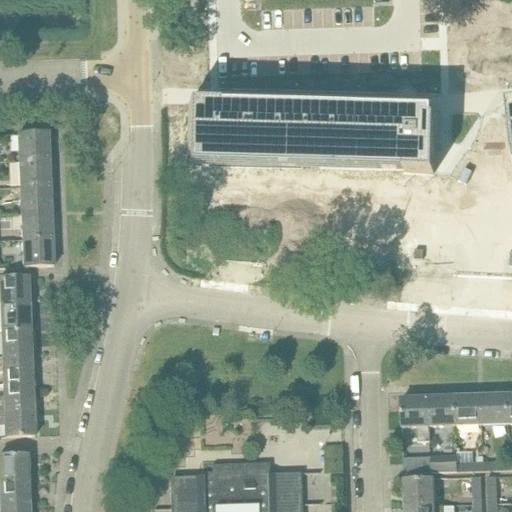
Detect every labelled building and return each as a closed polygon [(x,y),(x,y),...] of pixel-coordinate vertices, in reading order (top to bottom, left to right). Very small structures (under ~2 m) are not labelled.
[(188,104),(187,157),(405,163),(405,174),(434,174),(435,140),(434,140),(435,119),(217,114),(217,105),(188,104)] [(18,162),(49,161),(48,134),(17,135),(18,162)] [(49,161),(18,162),(20,189),(50,187),(49,161)] [(50,187),(20,189),(21,215),(51,214),(50,187)] [(51,214),(21,215),(22,242),(52,241),(51,214)] [(54,267),(52,241),(22,242),(23,269),(54,267)] [(0,306),(29,306),(29,294),(32,291),(32,278),(0,279),(0,306)] [(29,306),(0,306),(0,333),(1,333),(30,332),(29,306)] [(31,358),(30,332),(1,333),(2,359),(31,358)] [(31,358),(2,359),(0,359),(0,372),(2,373),(3,386),(32,385),(31,358)] [(3,386),(3,399),(0,399),(0,412),(34,411),(32,385),(3,386)] [(508,426),(507,396),(481,397),(482,426),(508,426)] [(481,397),(454,398),(456,427),(482,426),(481,397)] [(456,427),(454,398),(428,399),(429,428),(456,427)] [(429,428),(428,399),(401,400),(402,429),(429,428)] [(35,438),(34,411),(0,412),(0,429),(5,429),(5,439),(35,438)] [(0,456),(0,484),(28,483),(27,456),(0,456)] [(431,466),(431,459),(403,460),(404,476),(431,475),(431,466)] [(510,472),(509,463),(483,464),(484,473),(510,472)] [(484,473),(483,464),(457,465),(458,474),(484,473)] [(213,477),(172,479),(172,511),(300,511),(299,475),(257,476),(256,476),(255,476),(255,477),(254,477),(254,478),(254,479),(253,479),(253,480),(244,481),(243,465),(212,466),(212,467),(213,467),(213,477)] [(457,465),(431,466),(431,475),(458,474),(457,465)] [(489,507),(498,506),(497,478),(488,479),(489,507)] [(474,507),(483,507),(482,479),(473,479),(474,507)] [(405,509),(435,508),(434,480),(404,481),(405,509)] [(0,484),(0,510),(29,509),(28,483),(0,484)]
